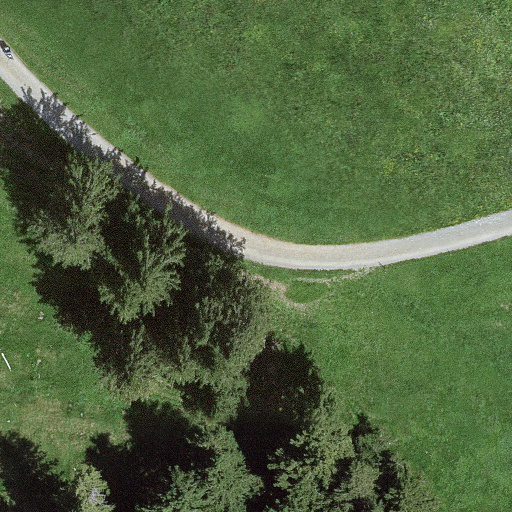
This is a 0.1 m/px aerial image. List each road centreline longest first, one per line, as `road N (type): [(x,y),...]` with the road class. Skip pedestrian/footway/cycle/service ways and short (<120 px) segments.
road 1 (track): [(0,57),(95,152),(273,266)]
road 2 (track): [(273,266),(511,406)]
road 3 (track): [(273,266),(351,264),(511,226)]
